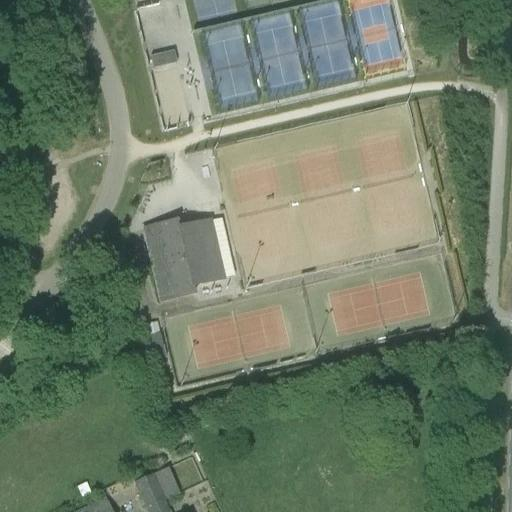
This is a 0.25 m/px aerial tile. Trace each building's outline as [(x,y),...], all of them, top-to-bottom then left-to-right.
[(151,54),(154,67),(176,63),(174,50),(151,54)] [(142,232),(159,305),(195,296),(194,289),(224,282),(210,223),(185,229),(183,222),(142,232)] [(114,281),(105,291),(122,308),(132,298),(114,281)] [(169,511),(165,502),(179,495),(167,469),(134,484),(145,511),(169,511)] [(110,511),(106,501),(77,511),(110,511)]
